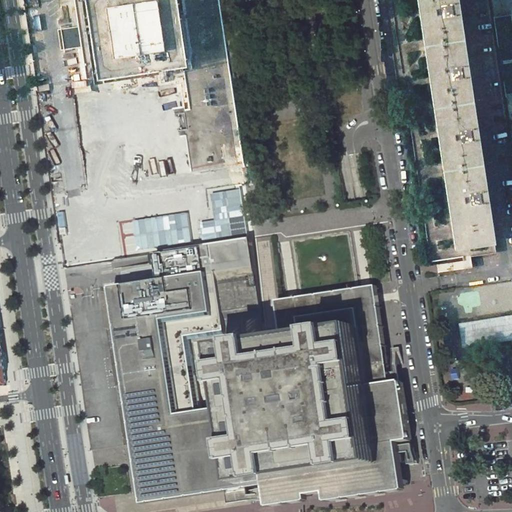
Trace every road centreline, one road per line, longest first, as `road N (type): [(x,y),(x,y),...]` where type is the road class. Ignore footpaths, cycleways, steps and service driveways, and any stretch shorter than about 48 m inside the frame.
road 1 (residential): [(366,0),(434,424)]
road 2 (primary): [(18,241),(59,511)]
road 3 (primary): [(0,119),(18,241)]
